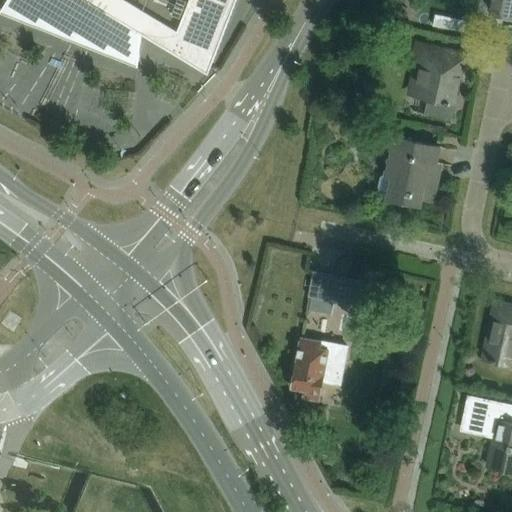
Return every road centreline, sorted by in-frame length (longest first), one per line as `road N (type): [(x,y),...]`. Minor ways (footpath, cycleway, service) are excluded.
road 1 (tertiary): [(298,511),(197,330),(145,282)]
road 2 (unclassified): [(145,282),(238,169),(284,59)]
road 3 (unclassified): [(284,59),(124,261)]
road 4 (tertiary): [(111,316),(194,420),(246,511)]
road 5 (residential): [(511,264),(490,260),(467,235),(509,61)]
road 6 (tertiary): [(124,261),(0,174)]
road 7 (unclassified): [(0,410),(37,395),(111,316)]
